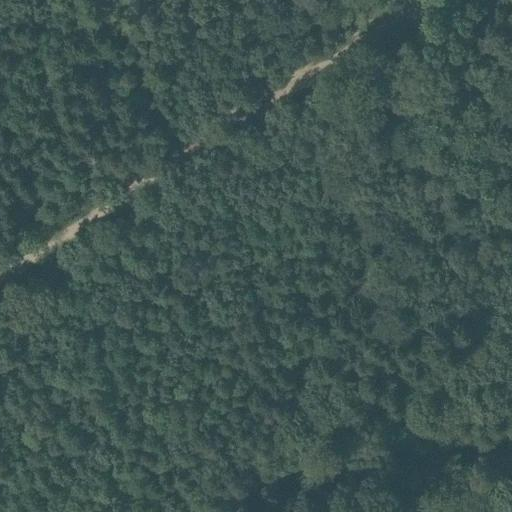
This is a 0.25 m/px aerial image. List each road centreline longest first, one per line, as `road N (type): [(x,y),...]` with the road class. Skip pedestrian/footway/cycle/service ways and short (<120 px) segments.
road 1 (track): [(426,0),(0,277)]
road 2 (unknown): [(400,0),(0,265)]
